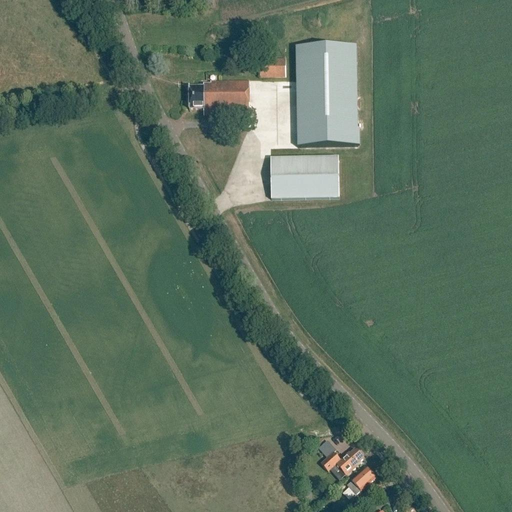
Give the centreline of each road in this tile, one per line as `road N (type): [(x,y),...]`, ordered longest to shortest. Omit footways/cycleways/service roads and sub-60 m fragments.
road 1 (tertiary): [(440,511),(389,442),(292,342),(141,89),(111,0)]
road 2 (track): [(0,119),(125,95)]
